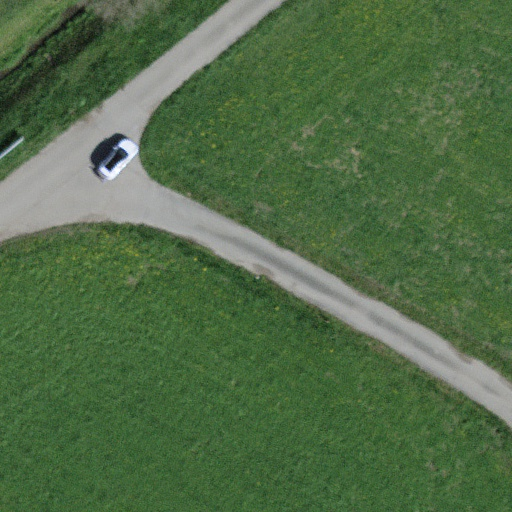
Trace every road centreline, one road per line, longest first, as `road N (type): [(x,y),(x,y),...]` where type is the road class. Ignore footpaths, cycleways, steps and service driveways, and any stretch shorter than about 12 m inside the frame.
road 1 (unclassified): [(58,172),(205,226),(511,402)]
road 2 (unclassified): [(58,172),(267,0)]
